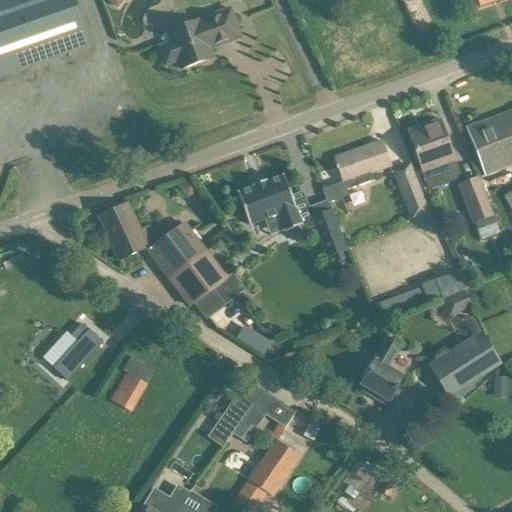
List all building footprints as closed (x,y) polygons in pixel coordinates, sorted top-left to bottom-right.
[(0,0),(0,77),(90,46),(73,0),(0,0)] [(477,0),(480,8),(502,0),(477,0)] [(181,69),(213,58),(211,51),(210,49),(241,38),(230,8),(165,32),(169,43),(159,46),(166,65),(178,61),(181,69)] [(510,166),(511,165),(511,112),(491,120),(510,166)] [(486,175),(510,166),(491,120),(468,128),(486,175)] [(423,174),(455,162),(440,121),(408,132),(423,174)] [(337,170),(339,170),(343,182),(324,190),(328,201),(329,204),(350,197),(348,191),(347,190),(373,181),(371,174),(391,167),(389,160),(382,142),(335,158),(338,166),(336,167),(337,170)] [(409,167),(394,173),(412,219),(427,213),(409,167)] [(284,176),(267,183),(266,181),(253,186),(254,188),(238,194),(249,225),(277,215),(284,232),(302,225),(295,208),(296,208),(284,176)] [(480,241),(499,234),(478,179),(459,186),(480,241)] [(146,248),(170,280),(206,253),(202,247),(197,240),(184,224),(157,245),(149,227),(141,231),(128,204),(99,217),(120,261),(146,248)] [(326,259),(346,252),(331,211),(311,218),(326,259)] [(213,290),(225,281),(227,280),(206,253),(170,280),(191,307),(194,305),(206,321),(225,306),(213,290)] [(435,281),(421,287),(422,289),(427,301),(440,296),(442,300),(465,292),(457,273),(435,282),(435,281)] [(471,307),(465,292),(442,300),(443,301),(440,302),(446,317),(471,307)] [(46,344),(33,363),(53,377),(78,336),(52,317),(37,337),(46,344)] [(243,336),(265,353),(271,344),(250,328),(243,336)] [(449,397),(466,387),(500,364),(481,334),(429,367),(449,397)] [(374,393),(372,397),(390,408),(400,392),(395,390),(403,377),(399,374),(399,373),(393,369),(392,370),(388,368),(400,349),(387,341),(373,364),(371,362),(365,374),(367,375),(361,385),(365,387),(374,393)] [(129,413),(154,371),(130,357),(122,372),(126,374),(110,402),(129,413)] [(494,387),(506,387),(506,377),(494,377),(494,387)] [(238,426),(251,436),(266,416),(262,414),(273,398),(263,391),(253,405),(252,407),(238,426)] [(218,423),(232,434),(238,426),(252,407),(253,405),(238,395),(218,423)] [(313,442),(319,431),(308,425),(302,437),(313,442)] [(272,498),(299,458),(277,442),(249,483),(250,483),(235,506),(242,511),(255,511),(267,495),(272,498)] [(177,511),(181,506),(189,492),(177,486),(170,499),(154,489),(142,508),(147,510),(145,511),(177,511)]
